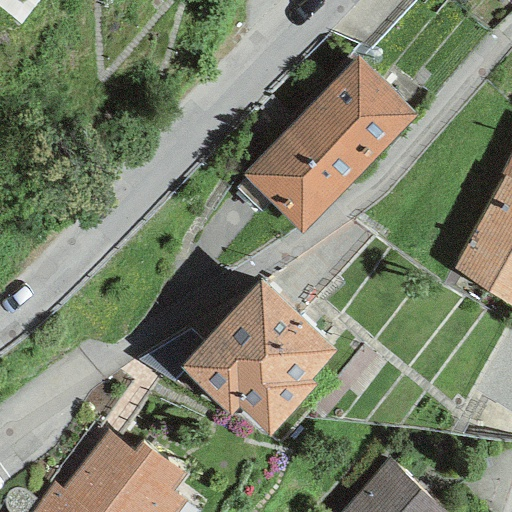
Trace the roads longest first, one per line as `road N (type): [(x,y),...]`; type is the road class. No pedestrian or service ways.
road 1 (residential): [(0,453),(94,369),(362,193),(511,25)]
road 2 (tertiary): [(0,314),(321,0)]
